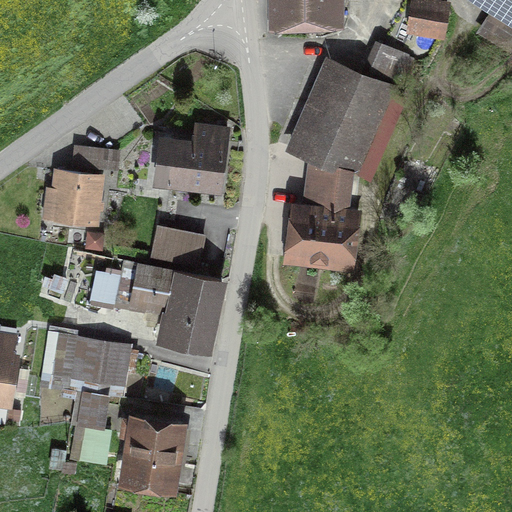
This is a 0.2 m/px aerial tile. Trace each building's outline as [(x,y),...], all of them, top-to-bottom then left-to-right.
[(281,0),(281,18),(345,19),(344,0),(281,0)] [(447,4),(412,0),(411,0),(407,38),(443,41),(447,4)] [(511,0),(464,0),(511,30),(511,0)] [(374,46),(362,74),(399,91),(412,62),(374,46)] [(310,159),(351,177),(369,184),(407,94),(399,91),(362,74),(326,59),(287,149),(310,159)] [(193,143),(159,139),(153,187),(219,194),(226,130),(195,126),(193,143)] [(117,151),(83,146),(80,161),(115,166),(117,151)] [(310,159),(304,207),(347,211),(351,177),(310,159)] [(96,227),(100,178),(55,173),(53,193),(47,193),(44,222),(96,227)] [(304,207),(293,205),(286,266),(351,272),(357,212),(347,211),(304,207)] [(204,239),(158,229),(151,262),(197,272),(204,239)] [(211,354),(224,283),(139,268),(131,310),(164,316),(159,344),(211,354)] [(15,339),(0,336),(0,408),(10,410),(18,357),(12,356),(15,339)] [(123,387),(129,348),(61,338),(55,378),(86,382),(109,386),(123,387)] [(109,386),(86,382),(79,420),(102,424),(109,386)] [(185,424),(131,416),(119,489),(174,497),(185,424)]
